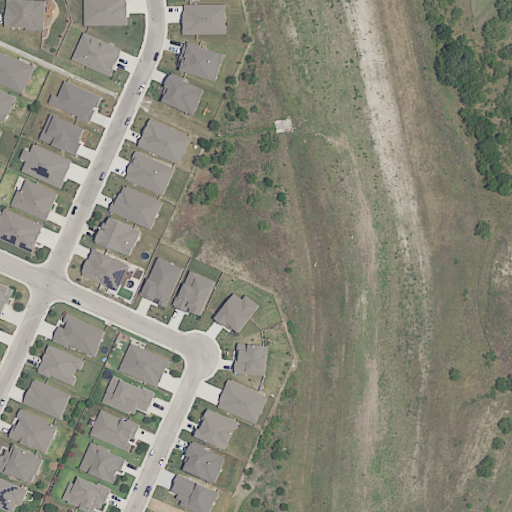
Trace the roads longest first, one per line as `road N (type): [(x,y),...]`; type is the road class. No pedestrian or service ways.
road 1 (residential): [(0,407),(158,45),(158,0)]
road 2 (residential): [(210,354),(0,260)]
road 3 (residential): [(138,511),(210,354)]
